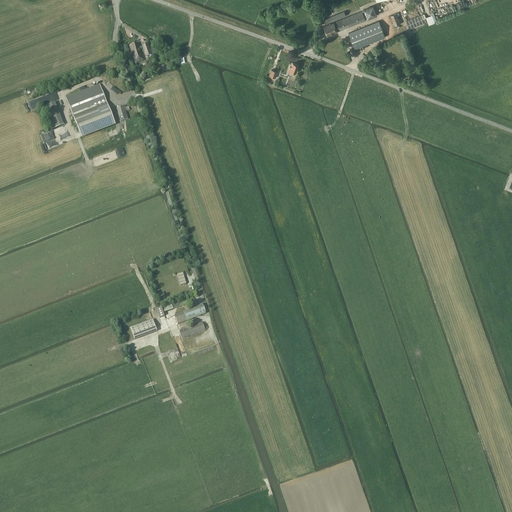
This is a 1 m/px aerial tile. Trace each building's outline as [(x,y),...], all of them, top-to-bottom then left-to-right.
[(327,37),(366,21),(362,11),(323,26),(327,37)] [(339,13),(323,20),(325,25),(341,18),(346,16),(344,12),(339,13)] [(394,26),(400,24),(397,13),(390,16),(394,26)] [(409,29),(427,22),(424,14),(406,21),(409,29)] [(355,50),(385,37),(379,21),(348,33),(355,50)] [(144,60),(138,43),(129,46),(132,53),(129,54),(130,57),(133,56),(135,63),(144,60)] [(146,58),(152,56),(148,45),(142,47),(146,58)] [(289,70),(289,71),(288,74),(291,76),(292,72),(296,73),(299,65),(293,63),(291,67),(290,67),(289,70)] [(276,78),(278,72),(271,70),(269,76),(276,78)] [(100,85),(66,98),(74,120),(81,138),(82,138),(115,126),(116,125),(108,106),(101,88),(100,85)] [(50,128),(51,130),(64,125),(55,102),(45,106),(42,107),(50,128)] [(125,108),(124,106),(117,108),(120,122),(128,119),(126,112),(130,111),(129,107),(125,108)] [(163,313),(188,305),(187,301),(172,305),(172,304),(162,308),(163,313)] [(198,306),(196,301),(188,304),(190,309),(183,312),(174,316),(178,324),(187,321),(205,314),(201,305),(198,306)] [(153,320),(130,328),(134,340),(157,332),(153,320)] [(182,338),(205,330),(202,322),(180,330),(182,338)]
